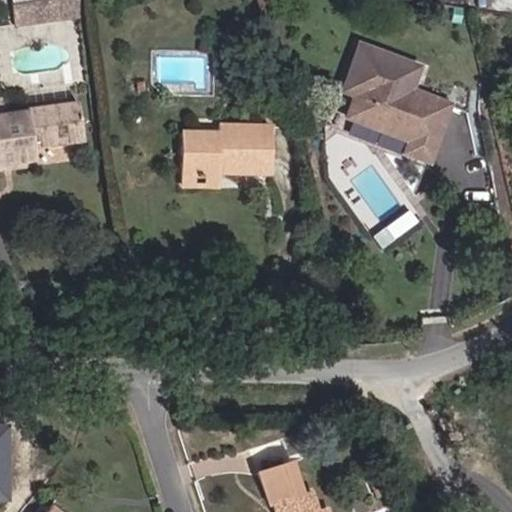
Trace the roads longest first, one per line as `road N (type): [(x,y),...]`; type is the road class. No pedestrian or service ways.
road 1 (residential): [(511,323),(463,351),(386,366),(131,387)]
road 2 (residential): [(188,511),(131,387)]
road 3 (residential): [(131,387),(0,384)]
